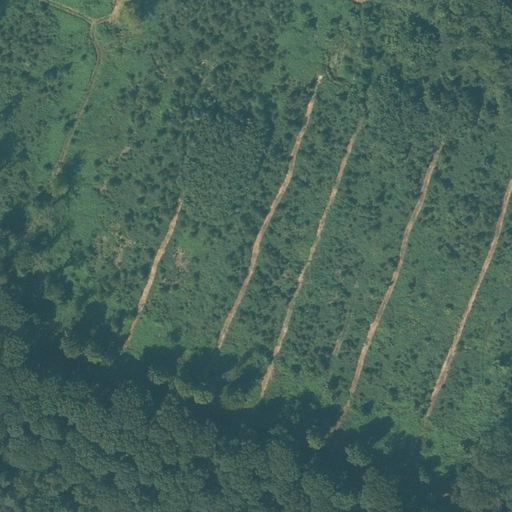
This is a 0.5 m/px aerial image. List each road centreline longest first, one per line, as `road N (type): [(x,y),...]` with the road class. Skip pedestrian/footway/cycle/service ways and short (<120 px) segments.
road 1 (track): [(511,503),(0,312)]
road 2 (track): [(511,401),(480,451),(459,511)]
